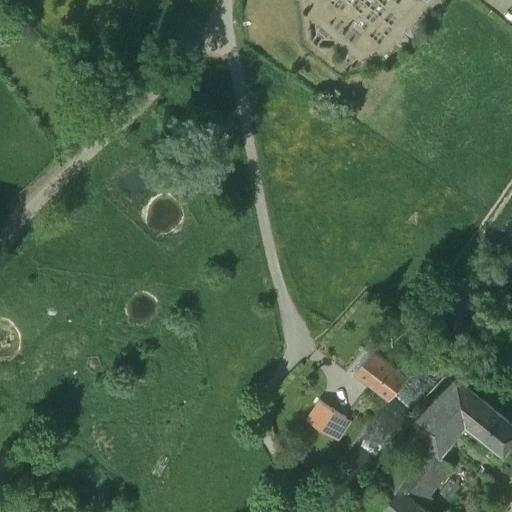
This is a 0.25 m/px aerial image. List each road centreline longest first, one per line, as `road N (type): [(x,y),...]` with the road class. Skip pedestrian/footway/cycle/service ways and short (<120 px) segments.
road 1 (unclassified): [(0,239),(194,47),(223,14),(223,0)]
road 2 (track): [(279,511),(286,472),(259,416),(272,386)]
